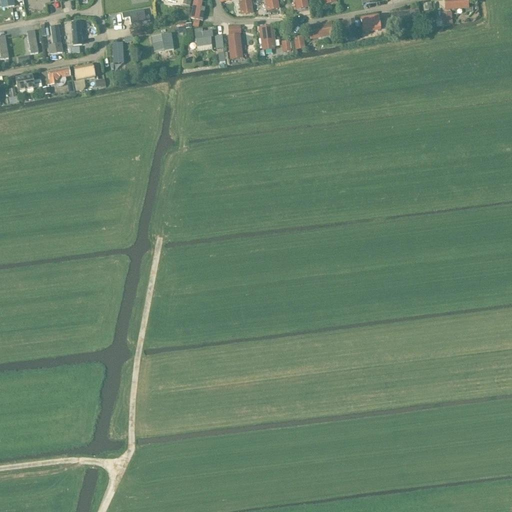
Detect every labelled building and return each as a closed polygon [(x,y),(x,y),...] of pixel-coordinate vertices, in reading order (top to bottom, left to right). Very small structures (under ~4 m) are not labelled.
[(11,0),(0,0),(0,7),(1,7),(2,11),(13,9),(11,0)] [(249,0),(239,0),(242,15),(251,13),(249,0)] [(265,0),(268,11),(277,9),(275,0),(265,0)] [(295,0),(297,9),(307,8),(305,0),(295,0)] [(465,0),(451,0),(445,1),(446,10),(466,8),(465,0)] [(194,2),(190,20),(198,21),(202,3),(194,2)] [(426,13),(433,12),(431,4),(424,6),(426,13)] [(143,12),(121,16),(122,21),(129,20),(130,26),(150,23),(149,18),(145,19),(143,12)] [(418,12),(408,13),(392,16),(394,29),(419,25),(418,12)] [(449,15),(442,16),(443,25),(443,26),(450,26),(450,24),(449,15)] [(378,16),(360,19),(362,34),(380,31),(378,17),(378,16)] [(157,26),(165,26),(165,18),(156,19),(157,26)] [(354,21),(341,23),(345,42),(357,40),(355,28),(358,27),(357,23),(355,23),(354,21)] [(80,23),(71,24),(73,48),(82,47),(80,23)] [(311,39),(331,35),(330,26),(309,30),(311,39)] [(52,47),(48,48),(49,57),(62,54),(58,27),(49,29),(52,47)] [(263,50),(272,49),(270,29),(261,31),(263,50)] [(201,31),(194,32),(195,35),(196,49),(211,47),(210,40),(212,40),(211,33),(202,34),(201,31)] [(34,33),(27,34),(30,56),(38,55),(34,33)] [(166,37),(152,39),(154,54),(173,51),(172,41),(171,36),(166,37)] [(222,37),(215,38),(216,49),(222,49),(223,54),(226,52),(225,49),(223,47),(222,37)] [(231,59),(240,58),(238,38),(229,40),(231,59)] [(301,39),(295,40),(296,50),(303,49),(301,39)] [(113,66),(123,66),(123,46),(113,46),(113,66)] [(92,67),(73,71),(76,83),(94,79),(92,67)] [(68,70),(47,74),(50,88),(57,86),(57,89),(60,89),(63,88),(64,86),(65,85),(65,83),(65,80),(70,79),(68,70)] [(31,78),(15,81),(17,89),(18,94),(27,92),(33,91),(32,86),(31,78)]
